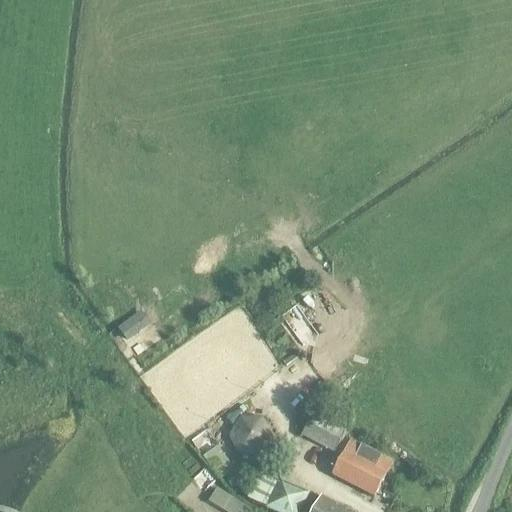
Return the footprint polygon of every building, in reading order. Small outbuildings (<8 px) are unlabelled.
[(317,433),(339,444),(345,433),(323,421),(317,433)] [(239,458),(258,457),(267,440),(256,423),(237,424),(228,441),(239,458)] [(374,498),(392,464),(392,463),(350,442),(332,476),(374,498)] [(232,471),(216,448),(202,458),(219,481),(232,471)] [(346,511),(320,498),(312,511),(346,511)]
